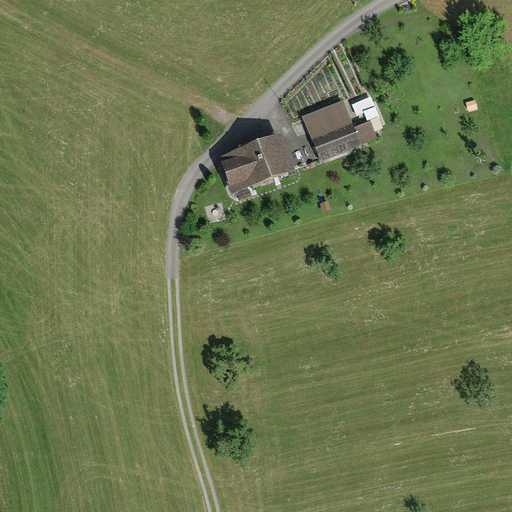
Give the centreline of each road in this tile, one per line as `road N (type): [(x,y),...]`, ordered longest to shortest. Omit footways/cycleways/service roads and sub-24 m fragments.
road 1 (residential): [(175,283),(180,212),(195,179),(350,27),(390,0)]
road 2 (track): [(0,2),(240,134)]
road 3 (track): [(217,511),(182,363),(175,283)]
